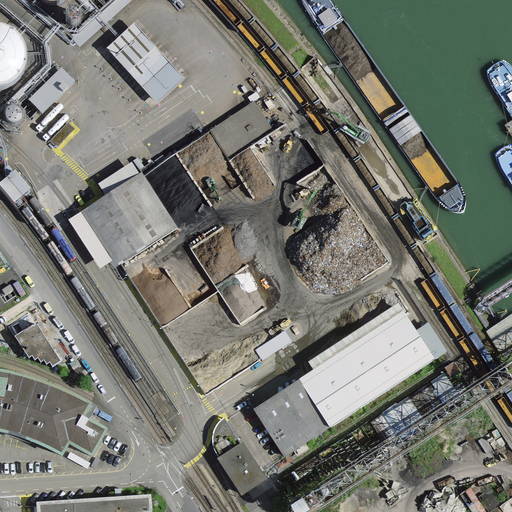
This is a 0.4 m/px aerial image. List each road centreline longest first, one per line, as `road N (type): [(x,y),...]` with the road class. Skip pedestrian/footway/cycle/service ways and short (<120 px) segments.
road 1 (unknown): [(202,417),(56,192),(78,152),(173,110),(212,76),(220,54),(172,15)]
road 2 (unclassified): [(0,229),(162,464)]
road 3 (unknown): [(202,417),(323,318),(324,291),(267,218)]
road 4 (unclassified): [(162,464),(120,485),(0,492)]
